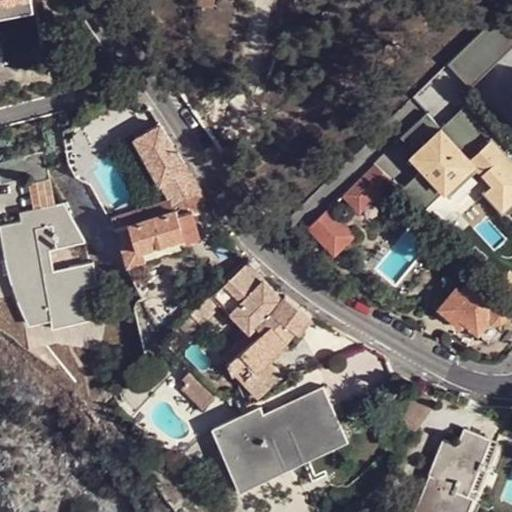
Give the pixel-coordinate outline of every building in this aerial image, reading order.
[(511,0),(448,62),(469,85),(511,43),(511,0)] [(511,196),(511,159),(461,105),(439,126),(472,161),(478,168),(490,180),(482,187),(501,207),(511,196)] [(439,126),(425,111),(399,136),(413,151),(439,126)] [(182,155),(162,123),(136,139),(170,198),(174,203),(202,188),(182,155)] [(472,161),(439,126),(413,151),(410,153),(422,166),(412,175),(433,197),(442,188),(472,161)] [(360,210),(393,178),(374,161),(342,192),(360,210)] [(472,161),(442,188),(449,195),(478,168),(472,161)] [(412,175),(401,185),(404,187),(424,206),(433,197),(412,175)] [(174,203),(170,198),(110,215),(126,266),(145,260),(142,249),(184,235),(185,240),(200,235),(198,225),(194,214),(213,205),(202,188),(174,203)] [(5,258),(12,257),(19,293),(29,291),(33,314),(50,311),(51,319),(52,323),(89,316),(84,297),(83,287),(97,284),(93,262),(52,269),(49,249),(85,243),(63,203),(52,204),(41,207),(44,227),(34,228),(32,218),(21,220),(0,223),(0,231),(1,239),(5,258)] [(329,205),(307,226),(334,254),(355,233),(329,205)] [(41,207),(19,211),(21,220),(32,218),(34,228),(44,227),(41,207)] [(29,323),(51,319),(50,311),(33,314),(29,291),(19,293),(12,257),(5,258),(7,266),(8,272),(15,292),(18,302),(24,312),(29,323)] [(190,315),(178,326),(187,335),(220,303),(246,331),(231,346),(237,352),(260,330),(255,324),(270,313),(281,299),(246,261),(188,313),(190,315)] [(465,321),(477,330),(489,318),(491,319),(500,318),(509,309),(508,301),(474,272),(460,286),(458,285),(456,283),(437,305),(453,318),(455,322),(456,323),(458,324),(460,325),(463,323),(465,322),(465,321)] [(97,284),(83,287),(84,297),(105,293),(104,283),(97,284)] [(284,296),(281,299),(270,313),(255,324),(260,330),(237,352),(227,362),(233,372),(235,372),(256,397),(284,374),(277,366),(270,372),(264,364),(271,359),(287,343),(285,340),(295,330),(299,331),(305,323),(311,316),(284,296)] [(89,316),(52,323),(53,328),(89,321),(89,316)] [(489,318),(477,330),(486,338),(502,320),(500,318),(491,319),(489,318)] [(338,364),(348,393),(389,378),(378,349),(338,364)] [(277,366),(271,359),(264,364),(270,372),(277,366)] [(245,488),(350,440),(325,385),(265,412),(261,405),(216,427),(245,488)] [(435,401),(416,388),(397,415),(414,428),(435,401)] [(470,491),(493,437),(480,432),(466,427),(460,442),(446,437),(416,511),(417,511),(471,511),(478,495),(470,491)] [(500,440),(493,437),(470,491),(478,495),(500,440)]
